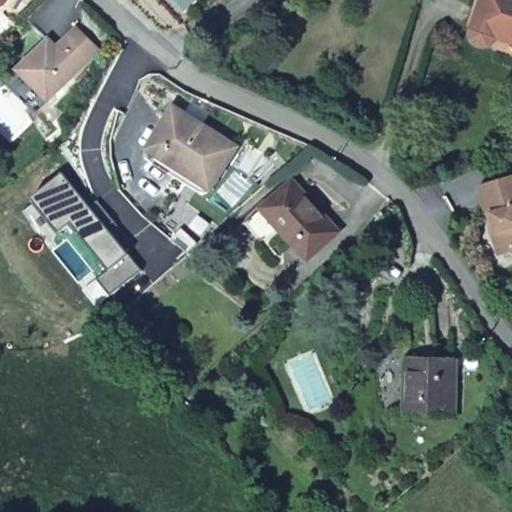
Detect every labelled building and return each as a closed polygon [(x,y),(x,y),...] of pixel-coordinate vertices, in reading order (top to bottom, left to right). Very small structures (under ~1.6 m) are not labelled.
[(511,0),(470,0),(464,16),(464,24),(465,30),(469,35),(475,38),(485,32),(487,27),(511,36),(511,0)] [(74,23),(53,43),(49,48),(41,39),(15,66),(44,96),(96,45),(74,23)] [(45,35),(41,39),(49,48),(53,43),(45,35)] [(15,66),(0,79),(30,110),(44,96),(15,66)] [(190,102),(184,113),(202,125),(209,113),(190,102)] [(144,144),(205,186),(234,148),(202,125),(184,113),(172,105),(144,144)] [(65,172),(34,198),(38,202),(63,233),(75,223),(113,268),(101,278),(115,294),(146,268),(111,226),(118,220),(100,199),(93,205),(65,172)] [(246,222),(263,241),(275,230),(281,228),(308,257),(339,230),(293,179),(246,222)] [(511,180),(476,191),(484,220),(489,218),(494,234),(489,236),(496,259),(511,254),(511,180)] [(68,238),(63,233),(38,202),(24,213),(54,250),(68,238)] [(489,218),(484,220),(489,236),(494,234),(489,218)] [(115,294),(101,278),(88,290),(101,306),(115,294)] [(407,410),(460,408),(455,350),(404,352),(407,410)]
